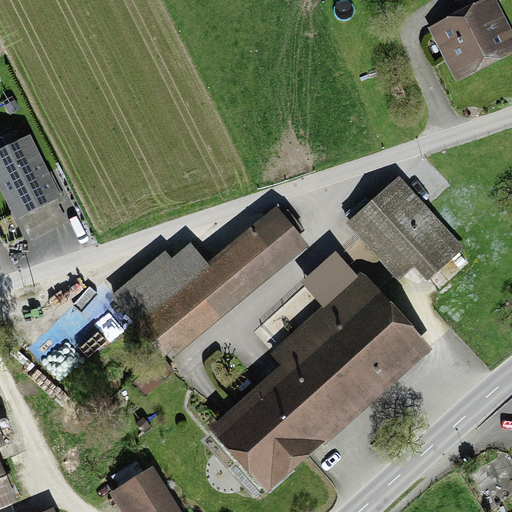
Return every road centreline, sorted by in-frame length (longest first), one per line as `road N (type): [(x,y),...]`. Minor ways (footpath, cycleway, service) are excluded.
road 1 (residential): [(0,285),(511,117)]
road 2 (secondary): [(359,511),(511,376)]
